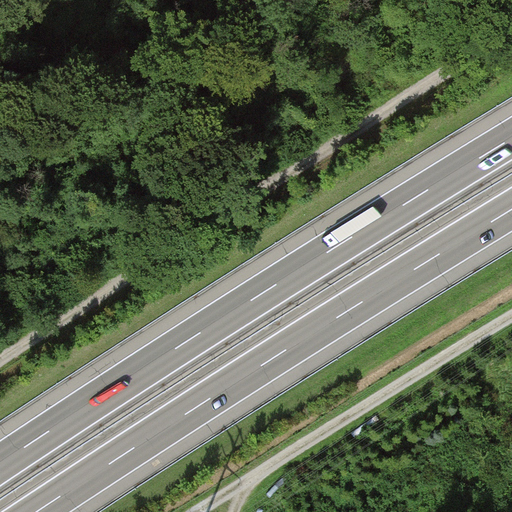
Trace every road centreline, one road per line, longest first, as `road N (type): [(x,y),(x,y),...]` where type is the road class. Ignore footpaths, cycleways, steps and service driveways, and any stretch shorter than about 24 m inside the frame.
road 1 (motorway): [(511,139),(0,465)]
road 2 (track): [(0,359),(511,40)]
road 3 (motorway): [(38,511),(511,210)]
road 4 (track): [(203,511),(511,324)]
